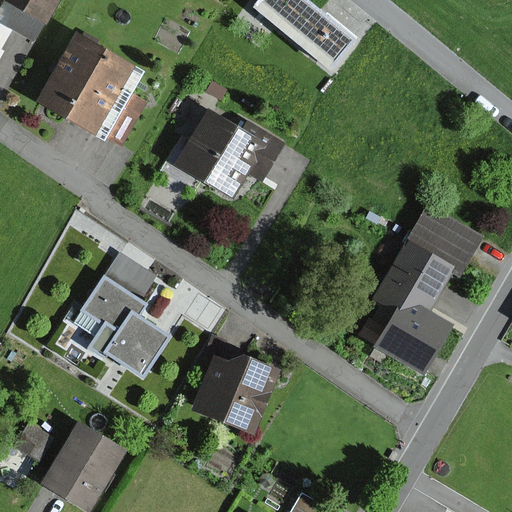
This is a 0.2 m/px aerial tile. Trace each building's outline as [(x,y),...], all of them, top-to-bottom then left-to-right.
[(38,44),(62,0),(4,0),(5,0),(17,7),(7,27),(38,44)] [(259,0),(253,7),(330,72),(356,41),(307,0),(259,0)] [(135,94),(147,72),(77,32),(37,103),(106,141),(108,138),(123,147),(149,102),(135,94)] [(220,102),(227,90),(213,82),(206,94),(220,102)] [(243,130),(209,109),(174,166),(234,202),(250,177),(262,184),(287,144),(248,121),(243,130)] [(460,279),(485,237),(428,204),(371,302),(393,315),(374,347),(424,376),(454,326),(430,312),(451,274),(460,279)] [(141,300),(156,276),(120,253),(75,323),(97,337),(89,349),(105,359),(107,356),(144,380),(173,336),(142,316),(149,305),(141,300)] [(230,362),(214,356),(192,411),(254,436),(281,370),(245,356),(230,362)] [(87,511),(92,511),(129,451),(79,422),(42,485),(87,511)] [(59,440),(29,423),(15,449),(45,465),(59,440)] [(325,511),(329,508),(302,492),(290,511),(325,511)]
